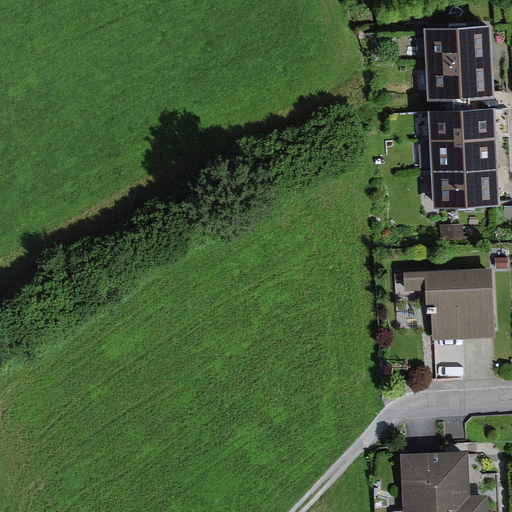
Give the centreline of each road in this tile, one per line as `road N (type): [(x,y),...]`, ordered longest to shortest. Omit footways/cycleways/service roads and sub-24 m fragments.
road 1 (track): [(297,511),(391,410)]
road 2 (residential): [(511,393),(404,399),(391,410)]
